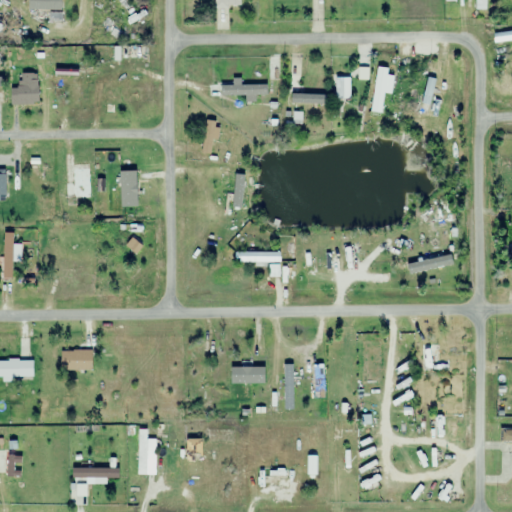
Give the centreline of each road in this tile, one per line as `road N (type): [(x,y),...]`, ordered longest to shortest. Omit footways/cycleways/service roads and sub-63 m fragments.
road 1 (residential): [(511,307),(0,314)]
road 2 (residential): [(478,511),(483,118)]
road 3 (residential): [(483,118),(479,52),(454,37),(169,41)]
road 4 (residential): [(169,313),(169,0)]
road 5 (residential): [(0,135),(168,134)]
